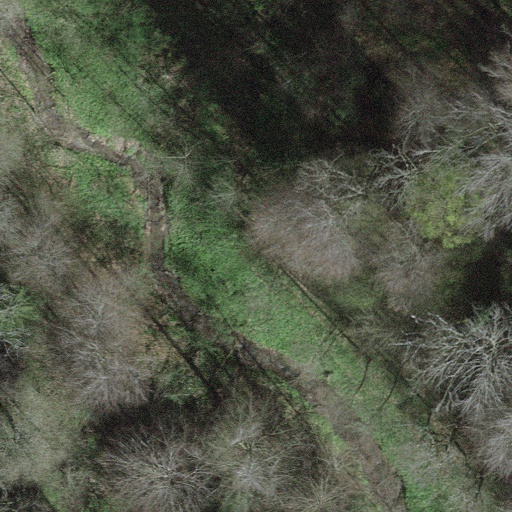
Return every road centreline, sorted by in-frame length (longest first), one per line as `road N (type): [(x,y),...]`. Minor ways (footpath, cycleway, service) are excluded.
road 1 (track): [(460,511),(338,339),(234,228),(190,0)]
road 2 (track): [(379,0),(456,60),(511,137)]
